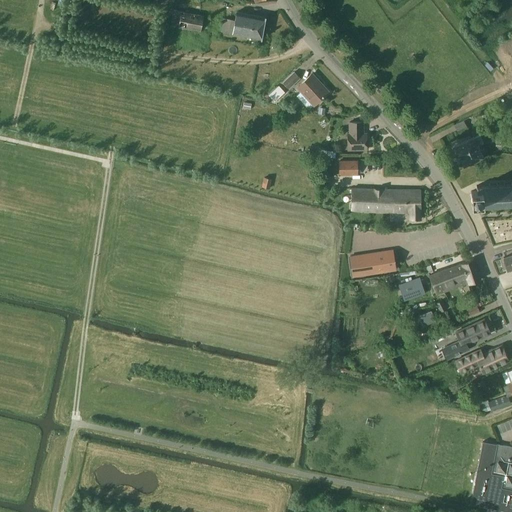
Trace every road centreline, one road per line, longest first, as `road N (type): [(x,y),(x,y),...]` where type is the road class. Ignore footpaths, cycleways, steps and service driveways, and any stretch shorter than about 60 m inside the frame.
road 1 (tertiary): [(511,322),(437,173),(346,80),(286,0)]
road 2 (track): [(511,407),(477,418),(281,372)]
road 3 (track): [(128,45),(193,60),(256,61),(309,37)]
road 4 (track): [(13,157),(42,0)]
